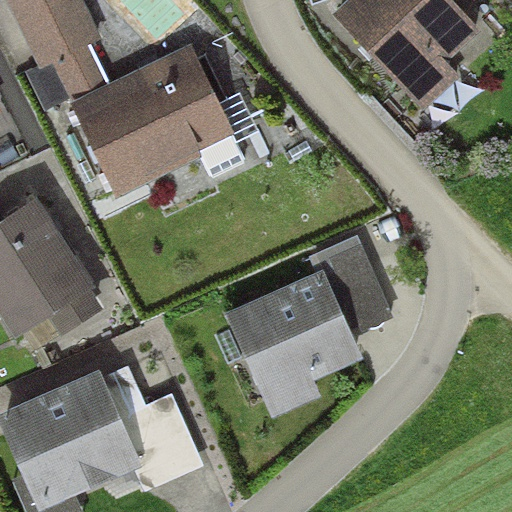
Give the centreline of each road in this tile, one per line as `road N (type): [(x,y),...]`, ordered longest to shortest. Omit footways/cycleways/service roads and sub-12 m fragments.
road 1 (residential): [(267,511),(431,357),(455,299),(448,224)]
road 2 (residential): [(448,224),(300,53),(270,0)]
